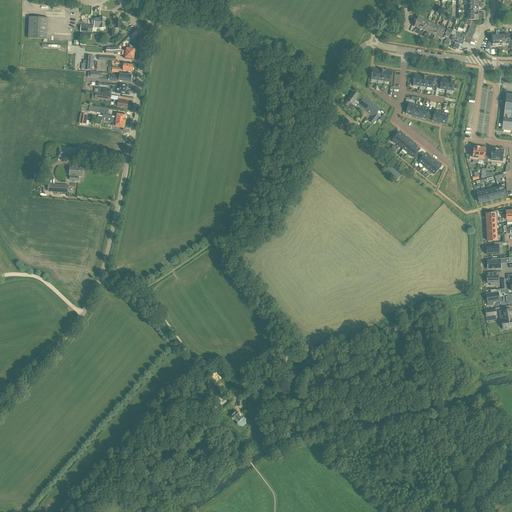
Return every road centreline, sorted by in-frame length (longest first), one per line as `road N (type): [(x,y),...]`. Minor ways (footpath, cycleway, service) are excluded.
road 1 (unclassified): [(81,313),(99,280),(116,212),(143,34)]
road 2 (unclassified): [(150,11),(210,17),(328,85),(373,39)]
road 3 (track): [(99,280),(143,289),(223,402)]
road 4 (unclassified): [(0,408),(81,313)]
